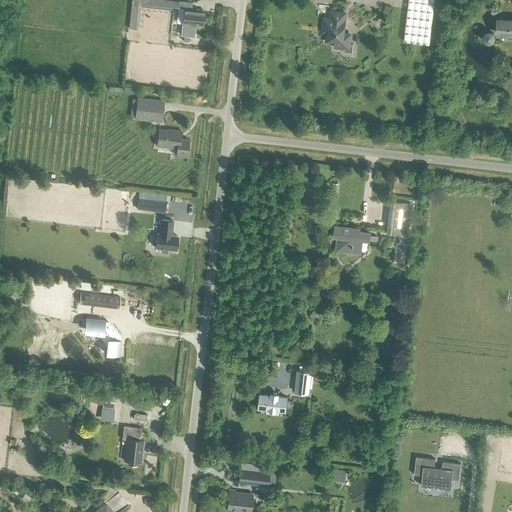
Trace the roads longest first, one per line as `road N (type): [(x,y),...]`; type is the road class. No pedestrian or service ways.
road 1 (residential): [(181,511),(227,137)]
road 2 (residential): [(511,169),(227,137)]
road 3 (residential): [(227,137),(242,0)]
